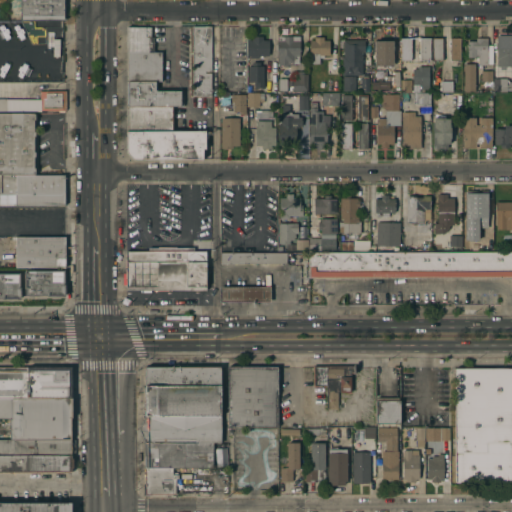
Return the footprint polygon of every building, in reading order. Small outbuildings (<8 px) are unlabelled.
[(21,19),(21,0),(64,0),(64,19),(21,19)] [(127,130),(126,130),(126,51),(127,51),(127,26),(151,26),(151,36),(154,36),(154,51),(162,51),(162,80),(156,80),(156,90),(180,90),(180,105),(172,105),(172,130),(205,130),(205,147),(203,147),(203,158),(134,158),(127,150),(127,130)] [(211,95),(192,95),(192,66),(190,66),(190,26),(211,26),(211,95)] [(511,34),(511,65),(497,66),(496,34),(511,34)] [(258,54),(258,57),(250,57),(250,55),(247,55),(247,39),(253,39),(253,35),(263,35),(263,39),(269,39),(269,54),(258,54)] [(300,35),(300,54),(299,55),(301,57),(296,63),(294,61),(294,64),(278,64),(278,35),(300,35)] [(314,39),(314,36),(324,36),(324,39),(329,39),(329,55),(324,55),(324,57),(319,57),(319,63),(312,63),(312,54),(310,54),(310,39),(314,39)] [(401,37),(411,37),(411,59),(401,59),(401,37)] [(420,37),(430,37),(430,59),(420,59),(420,37)] [(433,59),(432,37),(442,37),(442,41),(444,41),(444,44),(442,44),(443,49),(444,49),(444,52),(443,52),(443,59),(433,59)] [(451,59),(451,52),(449,52),(449,49),(451,49),(450,44),(449,44),(449,41),(450,41),(450,37),(460,37),(460,59),(451,59)] [(467,40),(476,40),(476,37),(487,37),(487,63),(478,63),(478,56),(467,56),(467,40)] [(342,74),(342,56),(343,56),(343,39),(365,39),(365,50),(362,50),(362,71),(354,71),(354,74),(347,74),(347,76),(353,76),(353,88),(349,88),(349,91),(343,91),(343,76),(345,76),(345,74),(342,74)] [(375,40),(393,39),(393,64),(375,65),(375,40)] [(327,60),(337,60),(337,72),(327,72),(327,60)] [(264,87),(254,87),(254,81),(249,81),(249,65),(252,65),(252,61),(260,61),(260,65),(264,65),(264,87)] [(475,91),(464,91),(464,89),(463,89),(463,84),(464,84),(464,69),(463,69),(463,65),(464,65),(464,62),(475,62),(475,91)] [(413,67),(418,67),(418,65),(429,65),(429,91),(413,91),(413,67)] [(308,90),(303,90),(303,92),(296,92),(296,90),(292,90),(292,78),(298,78),(298,70),(304,70),(304,73),(308,73),(308,90)] [(481,70),(492,70),(492,80),(482,80),(481,70)] [(361,77),(369,77),(369,90),(361,90),(361,77)] [(507,77),(507,91),(493,91),(493,77),(507,77)] [(401,79),(411,78),(411,91),(401,91),(401,79)] [(452,80),(452,90),(442,90),(441,80),(452,80)] [(58,111),(58,110),(43,110),(43,109),(41,109),(40,90),(46,90),(66,89),(66,109),(65,109),(65,111),(58,111)] [(259,92),(259,95),(264,95),(264,100),(259,100),(259,106),(247,106),(247,92),(247,91),(259,91),(259,92)] [(219,93),(229,93),(229,104),(219,104),(219,93)] [(245,93),(246,113),(240,113),(240,110),(234,111),(233,100),(231,101),(231,94),(245,93)] [(338,93),(338,105),(322,105),(322,93),(338,93)] [(399,109),(393,109),(393,110),(390,110),(390,109),(386,109),(386,107),(382,107),(382,93),(399,93),(399,109)] [(426,113),(426,114),(422,114),(422,112),(417,112),(417,106),(418,106),(418,104),(412,104),(412,98),(416,98),(416,93),(430,93),(430,113),(426,113)] [(341,94),(352,94),(352,98),(353,98),(353,100),(352,100),(352,112),(353,112),(353,115),(352,115),(352,119),(342,119),(341,94)] [(358,115),(356,115),(356,112),(358,112),(358,100),(356,100),(356,98),(358,98),(358,94),(367,94),(368,119),(358,119),(358,115)] [(0,97),(6,97),(6,112),(35,112),(35,113),(35,118),(34,118),(34,130),(35,130),(35,135),(34,135),(34,151),(35,151),(35,155),(34,155),(34,167),(35,167),(35,175),(0,175),(0,97)] [(308,108),(299,109),(298,98),(308,98),(308,108)] [(309,123),(310,106),(310,101),(317,101),(317,110),(323,110),(323,114),(329,114),(329,127),(327,126),(327,144),(323,144),(323,148),(313,148),(313,144),(309,144),(309,123)] [(370,105),(377,105),(378,114),(377,114),(377,116),(370,117),(370,105)] [(256,117),(256,109),(267,109),(270,109),(270,117),(267,117),(256,117)] [(420,117),(421,117),(421,148),(408,148),(408,144),(402,144),(402,111),(415,111),(415,115),(420,115),(420,117)] [(278,123),(281,123),(281,116),(282,116),(282,113),(298,113),(298,116),(301,116),(301,125),(296,125),(296,142),(278,143),(278,123)] [(445,116),(445,117),(450,117),(450,126),(451,126),(451,137),(450,137),(450,143),(448,143),(448,147),(436,148),(436,144),(433,144),(433,121),(434,121),(434,116),(444,116),(445,116)] [(492,139),(492,147),(479,147),(479,142),(476,142),(476,147),(463,147),(463,116),(476,116),(476,124),(479,124),(479,116),(492,116),(492,139)] [(221,117),(239,117),(239,145),(232,145),(232,147),(221,147),(221,117)] [(376,117),(386,117),(386,124),(394,124),(394,143),(388,143),(388,146),(381,146),(381,143),(376,143),(376,117)] [(256,120),(271,120),(271,126),(275,126),(275,144),(271,144),(271,148),(262,148),(262,145),(255,145),(256,120)] [(342,122),(351,122),(351,140),(353,140),(353,143),(352,143),(352,147),(342,147),(342,122)] [(368,147),(358,147),(358,143),(356,143),(356,140),(358,140),(358,129),(356,129),(356,126),(358,126),(358,122),(368,122),(368,147)] [(494,128),(505,127),(505,124),(511,124),(511,143),(509,143),(509,147),(501,147),(501,143),(494,144),(494,128)] [(64,206),(28,206),(28,204),(0,204),(0,175),(35,175),(64,175),(64,206)] [(278,222),(284,222),(284,218),(280,218),(280,197),(286,197),(286,193),(293,193),(293,197),(300,197),(300,204),(302,204),(302,215),(298,215),(298,232),(295,232),(295,236),(294,236),(294,239),(295,238),(308,238),(308,249),(287,249),(287,243),(279,243),(278,222)] [(433,234),(433,223),(438,223),(437,193),(447,193),(447,196),(454,196),(454,222),(449,227),(443,234),(433,234)] [(324,197),(324,194),(331,194),(331,197),(336,198),(336,212),(313,212),(314,197),(324,197)] [(381,198),(381,194),(389,194),(389,198),(395,198),(395,211),(388,211),(388,215),(377,215),(377,211),(375,211),(375,198),(381,198)] [(340,197),(344,197),(345,195),(351,195),(351,197),(357,197),(357,199),(359,199),(359,206),(357,206),(357,214),(358,214),(358,220),(360,220),(360,232),(356,232),(356,233),(351,233),(351,232),(343,232),(343,231),(339,231),(339,221),(343,221),(343,217),(340,217),(340,197)] [(406,195),(415,195),(415,196),(422,196),(422,195),(430,195),(430,219),(425,219),(425,222),(424,223),(415,223),(415,220),(412,220),(412,222),(408,222),(408,220),(406,220),(406,195)] [(468,218),(465,218),(465,210),(468,210),(468,202),(474,202),(474,198),(481,198),(481,201),(487,201),(487,218),(482,218),(482,231),(477,231),(468,231),(468,218)] [(496,216),(495,216),(495,201),(511,200),(511,228),(509,229),(509,217),(506,217),(506,228),(496,228),(496,216)] [(309,249),(309,237),(321,237),(321,229),(318,229),(318,221),(321,221),(321,217),(337,217),(337,232),(335,232),(335,249),(309,249)] [(377,221),(400,222),(400,244),(376,244),(377,221)] [(462,234),(462,245),(461,245),(461,247),(455,247),(455,245),(450,245),(450,234),(462,234)] [(64,266),(16,266),(16,247),(10,247),(10,244),(16,244),(16,237),(64,236),(64,266)] [(493,236),(493,250),(480,250),(480,236),(493,236)] [(369,239),(369,249),(353,249),(353,239),(369,239)] [(352,240),(353,249),(341,249),(341,241),(352,240)] [(124,284),(124,275),(127,275),(127,250),(149,250),(149,246),(194,246),(194,250),(206,250),(206,265),(210,265),(210,271),(207,271),(207,289),(127,289),(127,284),(126,284),(124,284)] [(511,250),(511,276),(309,277),(309,251),(511,250)] [(221,262),(221,252),(287,251),(287,262),(221,262)] [(65,269),(65,295),(47,295),(47,294),(25,295),(25,287),(24,287),(24,277),(25,277),(25,269),(27,269),(65,269)] [(20,272),(20,286),(21,286),(21,298),(12,299),(3,299),(3,297),(0,297),(0,272),(12,272),(20,272)] [(220,301),(220,286),(270,285),(271,300),(220,301)] [(228,366),(277,365),(277,425),(228,426),(228,367),(228,366)] [(350,371),(351,391),(340,391),(340,385),(338,385),(338,407),(328,408),(327,384),(326,384),(326,366),(356,365),(356,371),(350,371)] [(318,384),(318,385),(313,385),(313,366),(326,366),(326,384),(318,384)] [(0,398),(0,367),(72,367),(72,398),(0,398)] [(145,367),(221,367),(221,385),(145,385),(145,367)] [(511,440),(489,440),(488,453),(455,451),(454,367),(511,367),(511,440)] [(145,416),(145,385),(221,385),(221,416),(145,416)] [(376,422),(376,396),(400,396),(400,422),(376,422)] [(0,398),(72,398),(72,418),(71,418),(71,428),(74,428),(74,440),(11,439),(11,419),(0,419),(0,398)] [(146,441),(140,431),(139,427),(143,420),(145,416),(221,416),(221,441),(213,441),(213,442),(146,442),(146,441)] [(364,425),(375,425),(375,437),(364,437),(364,425)] [(382,450),(386,450),(386,440),(377,440),(377,427),(397,427),(397,450),(398,450),(398,478),(382,478),(382,450)] [(416,427),(425,427),(424,439),(424,445),(416,445),(417,439),(415,439),(416,427)] [(440,427),(449,427),(449,439),(440,439),(440,427)] [(272,429),(254,429),(255,486),(273,486),(272,429)] [(0,455),(0,439),(11,439),(74,440),(75,440),(75,454),(72,454),(72,455),(0,455)] [(287,441),(299,441),(299,468),(292,468),(292,480),(281,480),(281,467),(287,467),(287,441)] [(146,442),(213,442),(213,466),(172,466),(172,468),(146,468),(146,442)] [(310,442),(324,442),(325,481),(305,481),(305,467),(311,467),(310,442)] [(328,448),(347,448),(347,480),(345,480),(345,484),(330,484),(330,480),(328,480),(328,448)] [(403,449),(418,449),(418,454),(419,454),(419,478),(415,478),(415,481),(406,481),(406,478),(403,478),(403,449)] [(427,457),(432,457),(432,456),(438,456),(438,453),(438,449),(442,449),(442,453),(443,453),(443,478),(440,478),(440,481),(431,481),(431,478),(427,478),(427,457)] [(352,451),(370,451),(370,482),(352,482),(352,451)] [(0,455),(72,455),(72,459),(73,459),(73,468),(71,468),(71,472),(0,472),(0,455)] [(172,468),(173,473),(179,473),(179,477),(176,477),(176,493),(151,493),(151,494),(144,494),(143,483),(146,483),(146,468),(172,468)] [(0,511),(0,503),(71,503),(71,511),(0,511)]
